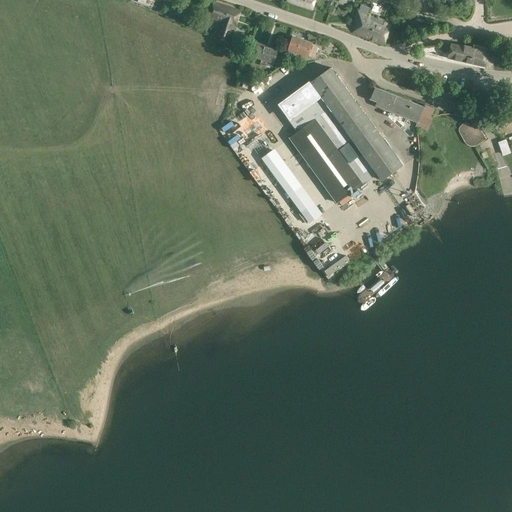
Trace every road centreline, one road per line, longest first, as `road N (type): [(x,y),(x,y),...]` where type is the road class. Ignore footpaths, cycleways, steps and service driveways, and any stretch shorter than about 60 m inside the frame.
road 1 (unclassified): [(507,188),(478,118),(377,80),(363,63)]
road 2 (tertiary): [(349,38),(232,0)]
